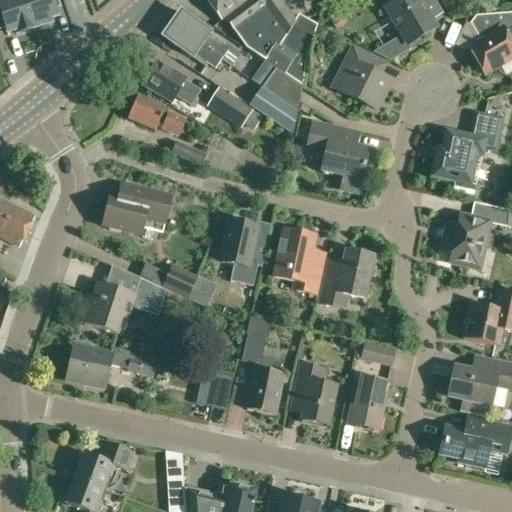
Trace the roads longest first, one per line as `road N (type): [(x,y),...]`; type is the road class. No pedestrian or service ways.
road 1 (residential): [(398,481),(4,394)]
road 2 (residential): [(391,222),(243,195),(101,156),(69,164)]
road 3 (residential): [(398,481),(426,344),(402,279),(401,235),(391,222)]
road 4 (residential): [(4,394),(74,197),(69,164)]
road 5 (tertiary): [(31,111),(152,0)]
road 6 (residential): [(391,222),(407,132),(432,92)]
